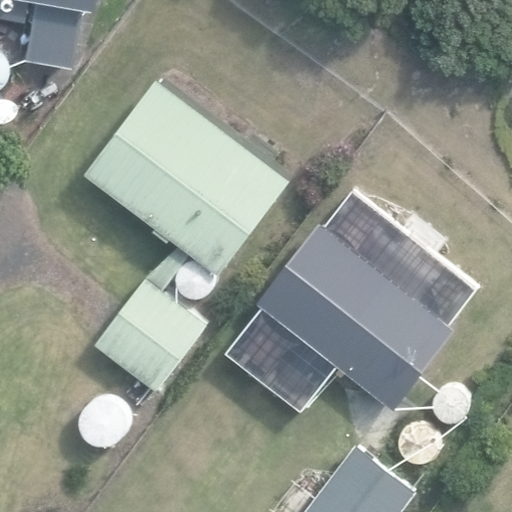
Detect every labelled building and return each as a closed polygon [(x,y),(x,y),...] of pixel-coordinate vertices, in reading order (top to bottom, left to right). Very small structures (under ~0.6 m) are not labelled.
[(29,0),(23,59),(99,68),(106,0),(29,0)] [(170,73),(96,171),(187,240),(109,343),(158,379),(309,178),(170,73)] [(337,221),(271,304),(317,340),(299,363),(334,390),(352,368),(406,411),(472,328),(337,221)] [(78,417),(78,422),(78,427),(80,432),(82,437),(86,442),(90,445),(94,448),(99,450),(104,451),(110,452),(115,451),(120,449),(125,447),(129,443),(133,440),(136,435),(138,430),(139,425),(139,419),(139,414),(137,409),(135,404),(131,400),(127,396),(123,393),(118,391),(113,390),(107,390),(102,390),(97,392),(92,395),(88,398),(84,402),(81,406),(79,411),(78,417)] [(409,511),(431,486),(372,439),(313,511),(409,511)]
